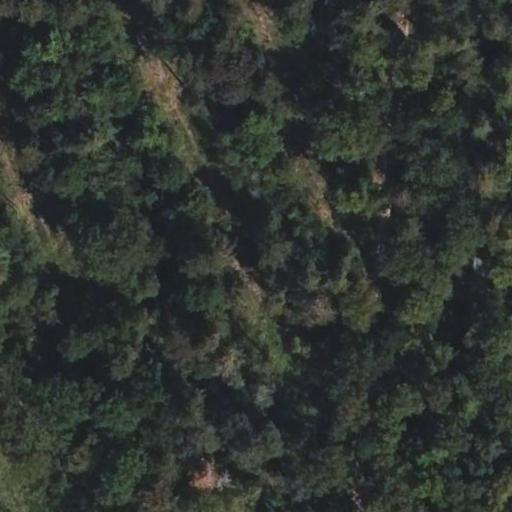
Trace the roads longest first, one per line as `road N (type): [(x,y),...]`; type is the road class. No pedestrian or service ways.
road 1 (track): [(406,0),(357,511)]
road 2 (track): [(0,382),(100,511)]
